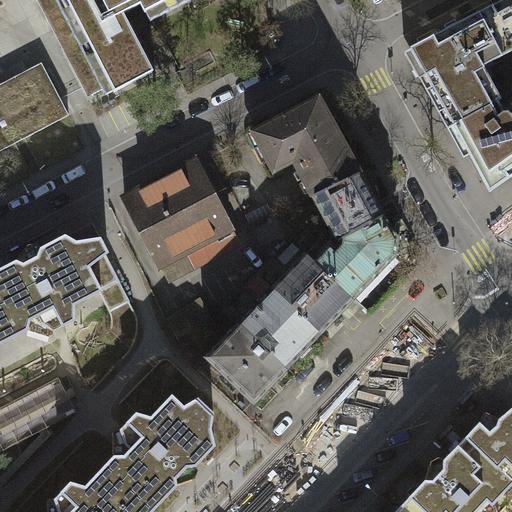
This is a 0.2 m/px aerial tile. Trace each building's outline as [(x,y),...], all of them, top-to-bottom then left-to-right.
[(36,0),(89,100),(112,89),(66,0),(36,0)] [(66,0),(112,89),(153,68),(126,14),(103,25),(90,0),(66,0)] [(90,0),(103,25),(126,14),(142,3),(140,0),(90,0)] [(141,0),(149,15),(178,0),(141,0)] [(511,0),(503,0),(477,14),(493,44),(497,52),(507,52),(511,49),(511,0)] [(477,14),(412,48),(452,124),(498,100),(500,99),(475,53),(493,44),(477,14)] [(0,150),(69,115),(45,69),(0,92),(0,150)] [(319,97),(246,134),(254,149),(259,146),(272,171),(293,161),(312,197),(360,172),(354,161),(359,158),(353,147),(347,150),(331,119),(335,117),(330,106),(325,109),(319,97)] [(504,111),(498,100),(452,124),(490,191),(509,177),(505,171),(511,165),(511,115),(508,110),(504,111)] [(196,160),(123,198),(159,266),(231,228),(196,160)] [(360,172),(312,197),(334,237),(340,239),(383,215),(360,172)] [(278,214),(252,226),(259,243),(286,230),(278,214)] [(397,238),(383,215),(340,239),(339,244),(335,249),(330,244),(313,261),(352,300),(396,254),(397,238)] [(17,261),(0,269),(0,303),(16,335),(28,329),(30,319),(38,315),(42,321),(54,330),(75,319),(75,304),(102,290),(90,266),(111,250),(105,238),(76,242),(66,236),(42,248),(38,257),(24,264),(17,261)] [(313,261),(305,253),(272,287),(319,333),(352,300),(313,261)] [(319,333),(272,287),(240,320),(287,366),(319,333)] [(201,300),(167,318),(182,346),(216,328),(201,300)] [(0,343),(16,335),(0,303),(0,343)] [(240,320),(204,356),(252,402),(287,366),(240,320)] [(114,456),(106,465),(153,509),(177,484),(176,476),(187,465),(196,464),(215,444),(211,427),(213,412),(199,398),(184,406),(173,395),(152,417),(137,413),(121,429),(126,444),(131,449),(125,455),(114,456)] [(481,421),(468,436),(511,477),(511,408),(502,417),(500,423),(492,431),(481,421)] [(497,511),(495,501),(511,483),(511,477),(468,436),(445,459),(445,468),(434,480),(426,480),(402,505),(409,511),(497,511)] [(150,511),(153,509),(106,465),(86,485),(71,481),(55,498),(59,511),(150,511)] [(235,511),(279,511),(258,490),(235,511)]
